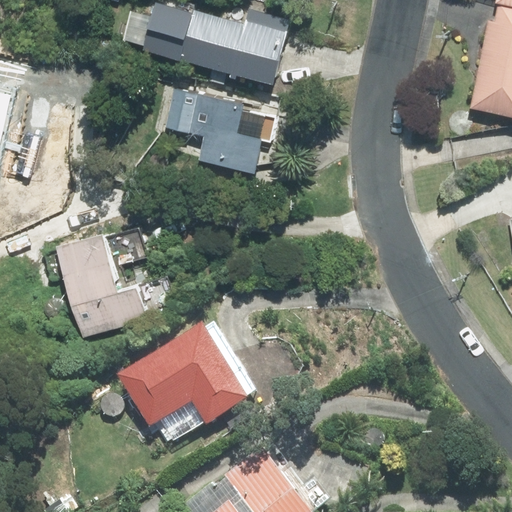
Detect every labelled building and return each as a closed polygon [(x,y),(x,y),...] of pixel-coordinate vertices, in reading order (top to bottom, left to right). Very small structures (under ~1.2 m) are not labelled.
[(511,0),(495,0),(494,7),(511,10),(511,0)] [(151,5),(139,54),(270,86),(283,32),(242,22),(240,27),(151,5)] [(486,23),(468,112),(511,120),(511,10),(494,7),(490,24),(486,23)] [(172,92),(163,131),(200,140),(194,165),(250,178),(258,144),(231,137),(238,108),(172,92)] [(53,251),(82,339),(145,318),(135,289),(116,294),(98,237),(53,251)] [(199,337),(117,384),(147,435),(189,411),(203,434),(242,411),(199,337)] [(224,486),(209,499),(219,511),(299,511),(257,458),(223,485),(224,486)]
